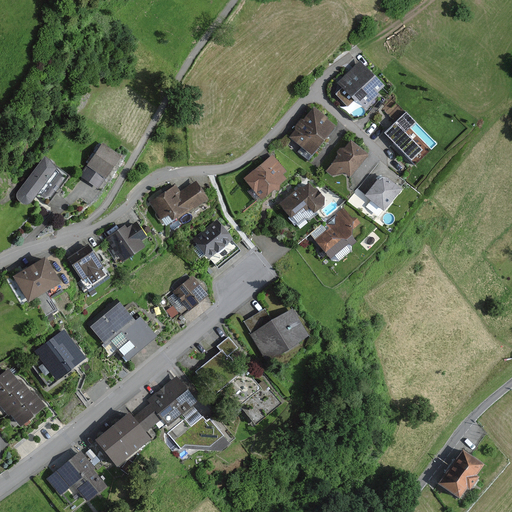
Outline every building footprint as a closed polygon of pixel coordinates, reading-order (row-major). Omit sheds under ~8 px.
[(377,93),(385,86),(361,61),(338,83),(343,88),(336,94),(347,106),(354,100),(356,103),(358,101),(367,110),(379,95),(377,93)] [(329,118),(314,106),(303,119),(301,120),(295,126),(296,128),(289,137),(312,156),(336,126),(327,119),(329,118)] [(437,143),(407,111),(384,132),(414,165),(437,143)] [(369,155),(351,140),(345,148),(340,149),(337,153),(338,157),(326,172),(332,177),(345,173),(351,178),(369,155)] [(122,157),(102,143),(80,176),(90,183),(99,190),(122,157)] [(59,166),(44,155),(19,190),(18,193),(18,195),(18,198),(20,201),(22,203),(25,204),(28,203),(31,202),(33,200),(38,194),(45,198),(47,195),(52,196),(63,182),(61,177),(62,175),(57,169),(59,166)] [(273,155),(243,179),(252,189),(249,192),(257,202),(260,199),(262,200),(274,190),(280,191),(281,184),(287,179),(283,175),(287,172),(273,155)] [(384,212),(402,189),(387,177),(386,177),(385,176),(382,177),(380,177),(378,179),(365,196),(384,212)] [(180,192),(175,184),(170,187),(171,188),(150,203),(157,213),(156,215),(159,219),(161,219),(166,227),(175,221),(174,220),(178,217),(179,219),(194,209),(209,200),(196,181),(180,192)] [(314,189),(309,183),(303,187),(301,187),(279,204),(291,218),(292,218),(298,226),(305,220),(310,221),(318,215),(316,212),(325,206),(325,198),(317,188),(314,189)] [(327,224),(324,227),(322,224),(309,234),(332,261),(339,262),(352,251),(352,246),(357,242),(352,236),(353,230),(361,223),(357,218),(352,218),(344,207),(336,214),(336,215),(327,223),(327,224)] [(204,254),(209,260),(234,240),(217,219),(192,239),(195,242),(190,246),(199,258),(204,254)] [(125,225),(106,238),(123,263),(146,247),(142,241),(148,237),(146,235),(151,231),(148,226),(142,230),(137,222),(128,228),(125,225)] [(88,244),(67,258),(81,279),(80,280),(86,288),(105,275),(101,269),(104,267),(88,244)] [(62,283),(46,257),(13,277),(28,303),(62,283)] [(217,268),(214,264),(206,269),(210,275),(213,272),(212,271),(217,268)] [(209,296),(193,276),(172,292),(174,294),(167,299),(178,312),(185,306),(189,312),(209,296)] [(105,344),(134,320),(120,302),(90,326),(105,344)] [(173,306),(166,311),(172,319),(178,314),(173,306)] [(309,336),(293,308),(272,321),(265,309),(254,316),(244,322),(251,334),(250,335),(267,362),(309,336)] [(105,344),(102,345),(110,355),(116,350),(126,363),(159,337),(141,315),(134,320),(105,344)] [(49,387),(87,358),(64,329),(26,358),(49,387)] [(217,347),(222,351),(227,358),(237,350),(228,338),(217,347)] [(222,351),(196,372),(214,395),(220,391),(241,374),(237,370),(227,358),(222,351)] [(87,363),(82,367),(85,372),(90,368),(87,363)] [(243,365),(237,370),(241,374),(220,391),(235,410),(241,406),(262,389),(264,392),(269,388),(263,381),(259,385),(243,365)] [(9,369),(0,376),(0,402),(22,384),(19,381),(15,376),(19,372),(14,366),(10,370),(9,369)] [(199,402),(177,375),(146,400),(150,404),(134,417),(146,432),(162,419),(168,427),(183,415),(189,415),(196,423),(202,417),(194,406),(199,402)] [(21,380),(19,381),(22,384),(0,402),(0,405),(9,417),(11,415),(34,396),(31,392),(21,380)] [(262,389),(241,406),(257,425),(282,404),(269,388),(264,392),(262,389)] [(33,391),(31,392),(34,396),(11,415),(21,428),(47,407),(33,391)] [(134,417),(130,412),(114,426),(135,452),(151,439),(146,432),(134,417)] [(211,420),(207,416),(196,425),(190,418),(171,432),(187,447),(228,449),(238,442),(216,417),(211,420)] [(135,452),(114,426),(96,440),(117,466),(135,452)] [(464,450),(441,482),(459,495),(466,485),(469,487),(477,476),(474,474),(482,463),(464,450)] [(81,451),(47,479),(61,496),(73,485),(88,503),(107,487),(94,470),(95,469),(97,470),(103,465),(96,457),(90,462),(81,451)]
